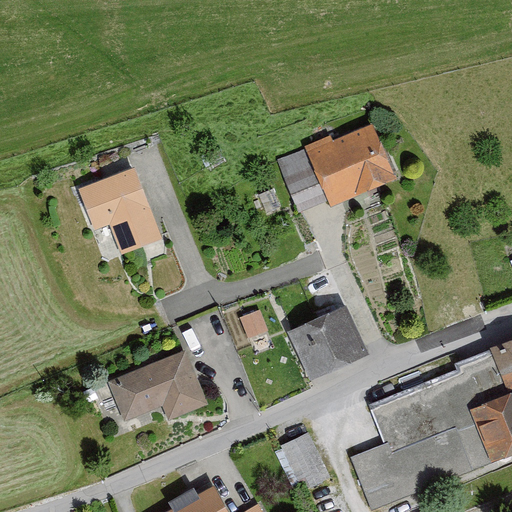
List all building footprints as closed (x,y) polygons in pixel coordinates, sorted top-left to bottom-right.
[(330,146),(326,138),(274,160),(297,215),(327,203),(330,209),(398,181),(375,127),(330,146)] [(160,243),(132,170),(77,192),(93,233),(109,226),(121,258),(160,243)] [(367,357),(344,307),(286,334),(309,383),(367,357)] [(265,332),(257,312),(237,319),(245,340),(265,332)] [(511,342),(453,365),(456,372),(366,407),(382,447),(349,460),(368,511),(511,456),(511,342)] [(204,406),(182,354),(107,384),(124,424),(160,409),(166,422),(204,406)] [(307,511),(347,511),(332,480),(328,482),(306,435),(277,449),(307,511)] [(246,511),(225,511),(213,489),(196,498),(192,491),(168,505),(171,511),(169,511),(257,511),(255,507),(246,511)]
